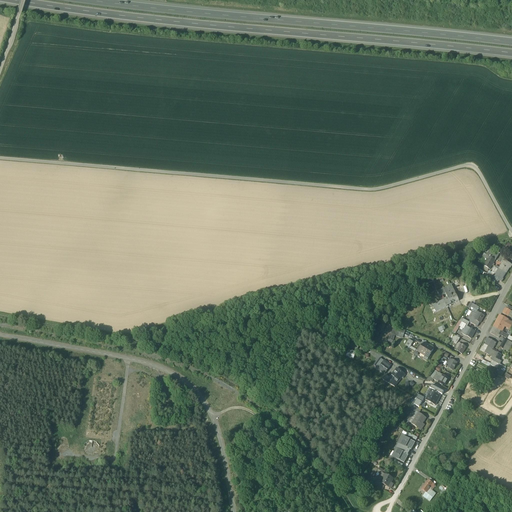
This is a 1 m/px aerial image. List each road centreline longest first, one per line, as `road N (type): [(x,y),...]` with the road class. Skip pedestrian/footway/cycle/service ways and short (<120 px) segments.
road 1 (track): [(511,230),(470,165),(373,190),(0,158)]
road 2 (motorway): [(23,0),(511,51)]
road 3 (track): [(356,511),(315,450),(246,384),(163,344),(0,312)]
road 4 (motorway): [(511,40),(104,0)]
road 5 (residential): [(382,509),(511,278)]
road 6 (track): [(211,416),(235,407),(262,416),(294,447),(334,511)]
